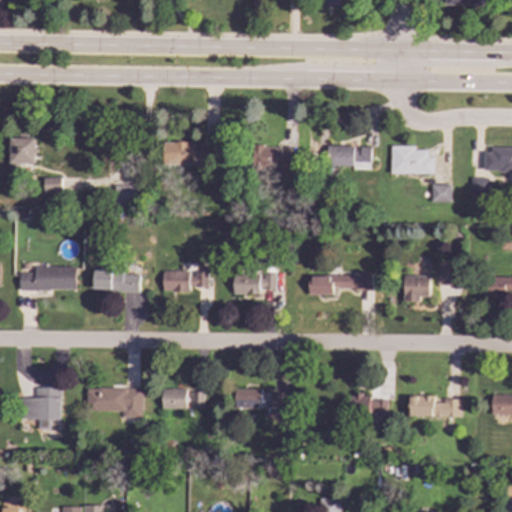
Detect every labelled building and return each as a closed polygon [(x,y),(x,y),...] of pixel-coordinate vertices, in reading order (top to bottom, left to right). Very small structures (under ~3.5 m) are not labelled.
[(253,0),(253,7),(265,8),(265,0),(253,0)] [(34,164),(35,138),(9,138),(9,164),(34,164)] [(194,165),(194,161),(211,161),(212,147),(193,147),(193,142),(163,142),(162,164),(194,165)] [(390,173),(434,174),(434,157),(427,156),(427,150),(415,150),(415,146),(390,145),(390,173)] [(283,147),(253,146),(252,171),(293,172),(293,153),(282,153),(283,147)] [(327,167),(370,167),(370,147),(327,146),(327,167)] [(511,172),(511,148),(483,148),(483,172),(511,172)] [(60,177),(42,178),(43,192),(61,192),(60,177)] [(487,178),(470,179),(470,195),(488,195),(487,178)] [(110,205),(136,204),(135,184),(110,185),(110,205)] [(450,202),(450,185),(430,184),(430,202),(450,202)] [(75,290),(75,266),(34,267),(34,272),(19,272),(19,290),(75,290)] [(451,285),(452,268),(436,268),(436,285),(451,285)] [(92,290),(138,292),(139,272),(93,270),(92,290)] [(191,271),(161,271),(161,291),(189,291),(189,287),(207,287),(207,272),(191,272),(191,271)] [(372,289),(372,272),(354,272),(354,276),(308,275),(308,295),(333,295),(333,289),(372,289)] [(232,294),(259,294),(259,289),(274,289),(274,273),(263,274),(263,275),(232,276),(232,294)] [(428,297),(429,276),(403,275),(403,301),(419,301),(419,297),(428,297)] [(511,295),(511,276),(481,276),(481,295),(511,295)] [(61,420),(61,387),(36,387),(35,398),(23,398),(23,419),(37,419),(37,429),(49,429),(49,420),(61,420)] [(141,417),(142,388),(86,387),(86,410),(122,411),(122,416),(141,417)] [(162,409),(186,409),(185,388),(161,389),(162,409)] [(235,409),(260,408),(260,389),(234,390),(235,409)] [(283,392),(269,391),(269,408),(282,409),(283,392)] [(203,408),(203,392),(190,392),(190,408),(203,408)] [(491,414),(511,414),(511,393),(491,393),(491,414)] [(386,400),(368,399),(369,395),(355,394),(354,414),(385,415),(386,400)] [(434,396),(408,395),(408,416),(461,416),(461,399),(434,399),(434,396)] [(339,511),(339,499),(320,499),(319,511),(339,511)]
